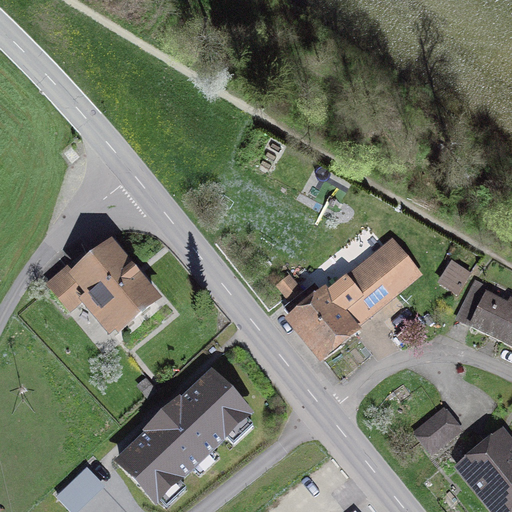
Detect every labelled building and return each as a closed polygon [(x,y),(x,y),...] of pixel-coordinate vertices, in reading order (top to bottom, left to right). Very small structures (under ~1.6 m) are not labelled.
[(284,310),(321,356),(351,332),(345,324),(411,271),(392,248),(331,297),(329,295),(324,299),(314,286),(303,295),(290,279),(279,289),(292,304),(284,310)] [(88,296),(119,333),(156,302),(112,250),(76,280),(69,271),(49,288),(69,313),(88,296)] [(469,275),(454,265),(441,286),(456,296),(469,275)] [(476,283),(457,321),(511,347),(511,308),(487,296),(490,289),(476,283)] [(155,433),(121,465),(155,502),(247,416),(212,379),(178,412),(183,417),(160,438),(155,433)] [(415,434),(432,454),(460,432),(443,412),(415,434)] [(495,511),(502,511),(511,504),(511,449),(501,436),(460,469),(495,511)] [(71,511),(77,511),(113,480),(96,460),(56,495),(71,511)]
